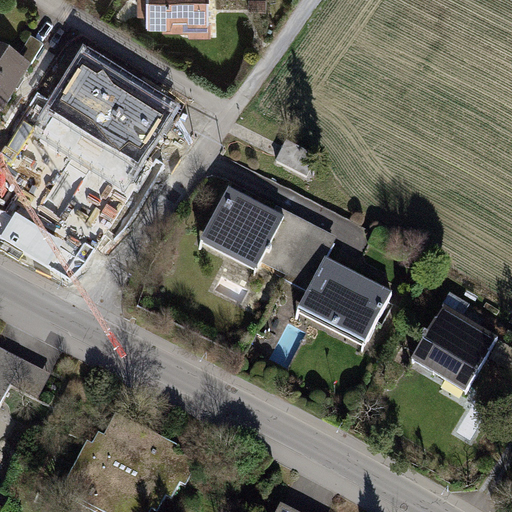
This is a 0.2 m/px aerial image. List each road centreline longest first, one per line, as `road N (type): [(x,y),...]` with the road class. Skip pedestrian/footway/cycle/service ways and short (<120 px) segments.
road 1 (tertiary): [(431,511),(84,326)]
road 2 (residential): [(84,326),(231,114)]
road 3 (residential): [(316,0),(231,114)]
